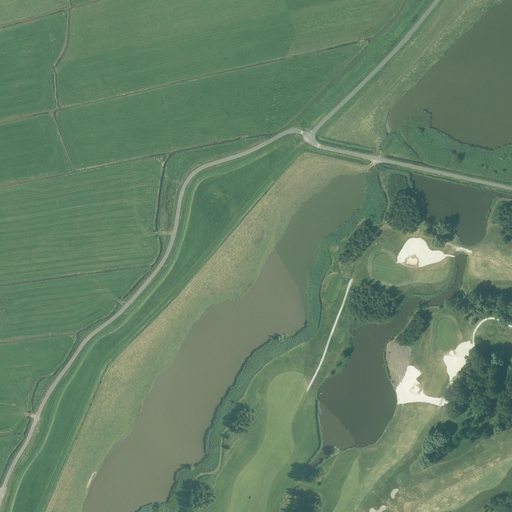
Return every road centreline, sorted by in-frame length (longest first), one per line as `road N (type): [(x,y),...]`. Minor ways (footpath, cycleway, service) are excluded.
road 1 (unknown): [(36,511),(113,349),(425,0)]
road 2 (unclassified): [(0,502),(46,395),(88,337),(165,258),(189,177),(285,132),(309,135)]
road 3 (unclassified): [(511,189),(323,148),(309,135)]
road 4 (unclassified): [(309,135),(438,0)]
